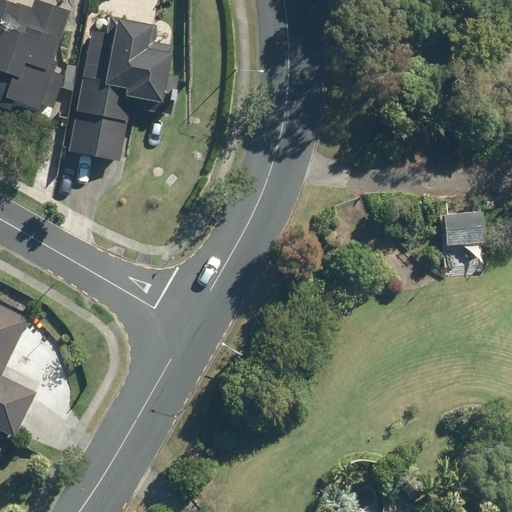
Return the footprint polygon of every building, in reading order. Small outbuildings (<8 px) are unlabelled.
[(0,0),(0,106),(8,109),(11,100),(38,109),(39,105),(52,110),(64,76),(51,71),(53,64),(52,63),(69,12),(33,0),(32,0),(30,9),(0,0)] [(107,34),(92,31),(68,151),(119,161),(130,107),(170,115),(177,78),(167,75),(173,47),(148,42),(152,25),(110,17),(107,34)] [(445,244),(484,241),(482,208),(443,211),(445,244)] [(494,334),(449,296),(438,309),(483,347),(494,334)] [(0,363),(1,364),(22,321),(0,310),(0,425),(11,431),(29,394),(0,380),(0,363)]
